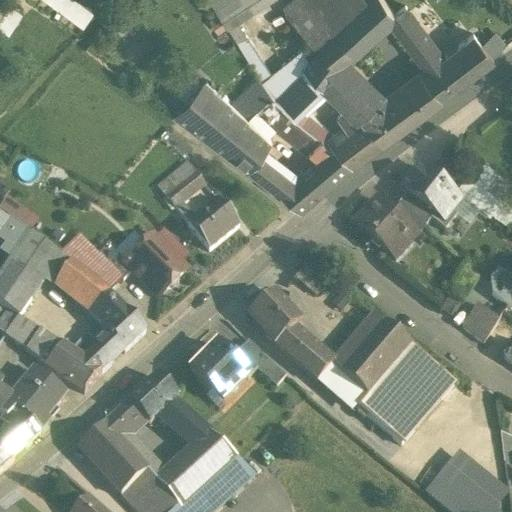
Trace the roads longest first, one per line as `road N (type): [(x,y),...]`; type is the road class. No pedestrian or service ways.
road 1 (tertiary): [(306,221),(0,493)]
road 2 (track): [(70,54),(306,221)]
road 3 (residential): [(306,221),(511,388)]
road 4 (tertiary): [(511,65),(306,221)]
road 5 (unknown): [(216,299),(403,474)]
road 6 (track): [(118,0),(0,135)]
